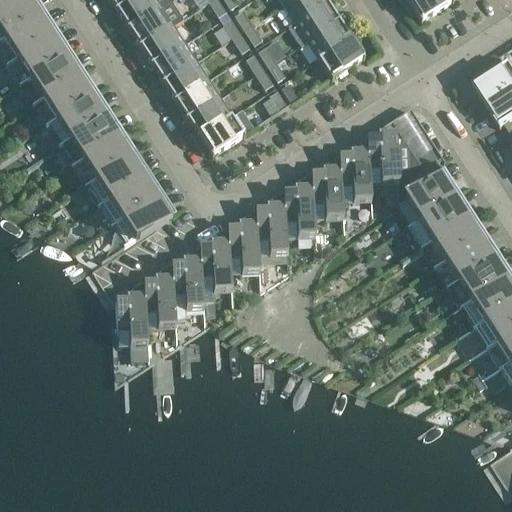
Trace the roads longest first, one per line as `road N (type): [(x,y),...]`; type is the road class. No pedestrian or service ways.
road 1 (residential): [(212,221),(73,0)]
road 2 (residential): [(212,221),(423,85)]
road 3 (residential): [(511,223),(423,85)]
